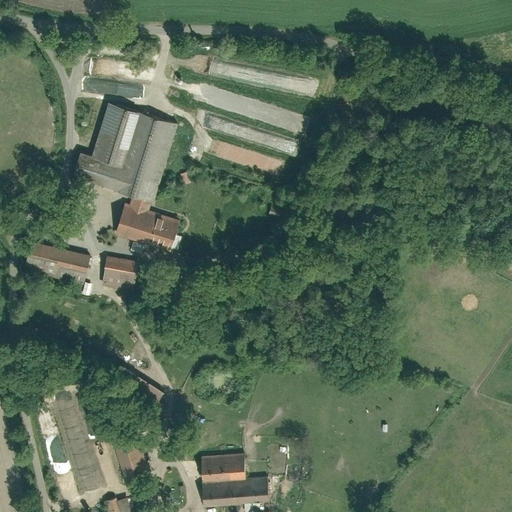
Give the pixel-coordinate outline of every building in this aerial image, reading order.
[(74,175),(134,193),(158,115),(110,100),(94,153),(82,149),(74,175)] [(155,199),(179,121),(158,115),(134,193),(152,199),(155,199)] [(188,170),(181,171),(184,183),(191,182),(188,170)] [(152,199),(134,193),(131,203),(149,209),(152,199)] [(119,231),(172,247),(181,218),(149,209),(131,203),(128,202),(119,231)] [(92,254),(33,240),(27,268),(85,281),(92,254)] [(140,262),(109,256),(104,282),(135,288),(140,262)] [(85,293),(90,294),(93,283),(88,281),(85,293)] [(171,306),(193,308),(195,292),(173,289),(171,306)] [(112,376),(156,402),(164,390),(120,363),(112,376)] [(132,418),(110,425),(127,477),(150,470),(132,418)] [(201,454),(203,480),(247,476),(245,450),(201,454)] [(247,476),(203,480),(205,504),(271,498),(269,474),(247,476)] [(117,496),(105,500),(108,511),(122,511),(118,499),(117,496)] [(118,499),(122,511),(133,509),(129,496),(118,499)]
